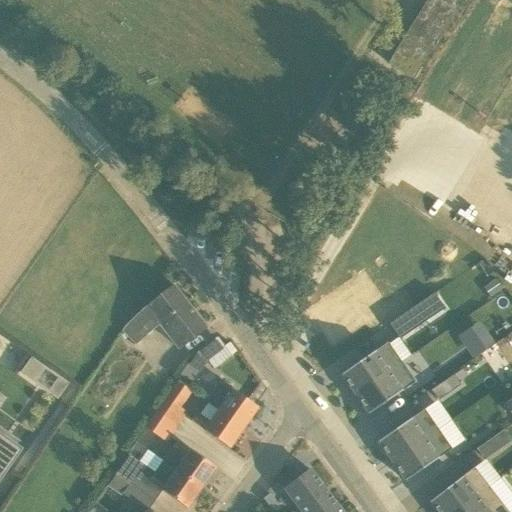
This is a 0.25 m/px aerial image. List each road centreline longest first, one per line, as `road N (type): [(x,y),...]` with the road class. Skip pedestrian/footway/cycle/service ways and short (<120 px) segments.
road 1 (tertiary): [(301,412),(86,123),(0,53)]
road 2 (tertiary): [(376,511),(301,412)]
road 3 (residential): [(230,511),(301,412)]
